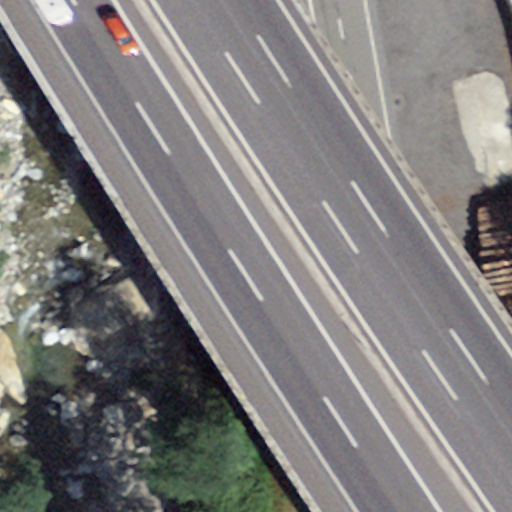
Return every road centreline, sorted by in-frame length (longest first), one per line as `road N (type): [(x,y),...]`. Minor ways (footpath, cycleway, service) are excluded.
road 1 (motorway): [(62,0),(151,150),(400,511)]
road 2 (motorway): [(511,449),(197,0)]
road 3 (primary): [(394,511),(362,232),(317,0)]
